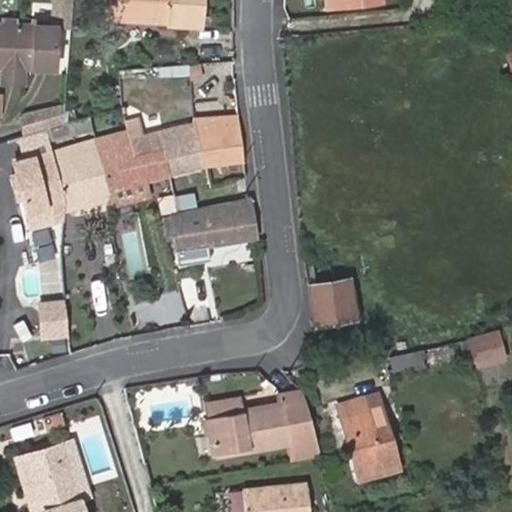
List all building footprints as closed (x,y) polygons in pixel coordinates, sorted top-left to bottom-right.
[(195,23),(196,0),(111,0),(110,17),(195,23)] [(72,3),(53,3),(53,27),(70,27),(72,3)] [(0,24),(0,67),(2,67),(25,68),(51,70),(53,27),(0,24)] [(25,68),(2,67),(1,83),(24,84),(25,68)] [(23,114),(28,132),(62,123),(64,102),(23,114)] [(108,188),(108,206),(148,195),(144,180),(198,167),(240,160),(235,116),(194,120),(196,130),(186,132),(185,128),(126,141),(125,137),(93,144),(92,141),(12,163),(29,227),(63,218),(58,202),(108,188)] [(70,135),(93,132),(90,117),(68,120),(70,135)] [(6,142),(12,163),(51,152),(45,131),(6,142)] [(108,213),(108,206),(108,188),(58,202),(63,218),(64,222),(108,213)] [(158,199),(161,215),(176,212),(172,196),(158,199)] [(205,247),(256,238),(249,198),(172,215),(174,240),(174,252),(175,252),(205,247)] [(158,219),(165,242),(174,240),(172,215),(158,219)] [(89,241),(92,269),(104,268),(101,240),(89,241)] [(206,257),(205,247),(175,252),(177,262),(206,257)] [(345,257),(306,263),(316,323),(355,317),(345,257)] [(42,336),(68,336),(66,306),(41,307),(42,336)] [(505,359),(497,331),(469,339),(477,367),(505,359)] [(426,358),(423,349),(389,357),(392,372),(423,365),(422,359),(426,358)] [(292,461),(320,456),(302,393),(298,388),(279,392),(281,400),(242,408),(204,415),(211,453),(288,439),(292,461)] [(338,406),(359,480),(399,468),(380,407),(377,394),(338,406)] [(72,439),(61,443),(78,497),(89,494),(72,439)] [(61,443),(24,455),(41,509),(42,511),(82,511),(78,497),(61,443)] [(32,511),(41,509),(24,455),(16,457),(32,511)] [(307,511),(304,483),(244,490),(246,511),(307,511)] [(246,511),(244,490),(227,491),(229,511),(246,511)]
